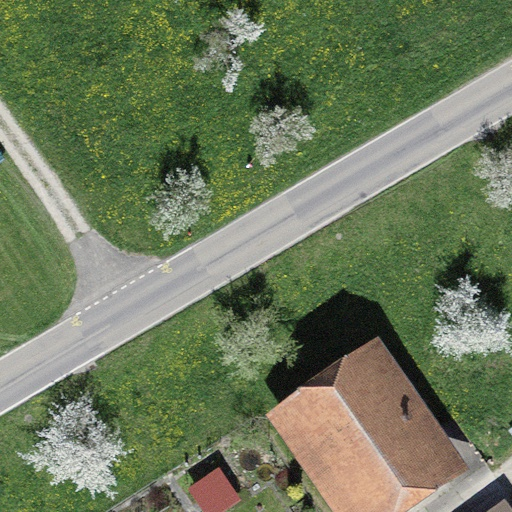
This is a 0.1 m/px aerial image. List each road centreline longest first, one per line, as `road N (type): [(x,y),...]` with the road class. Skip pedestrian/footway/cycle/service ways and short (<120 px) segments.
road 1 (tertiary): [(0,386),(511,88)]
road 2 (track): [(0,119),(131,308)]
